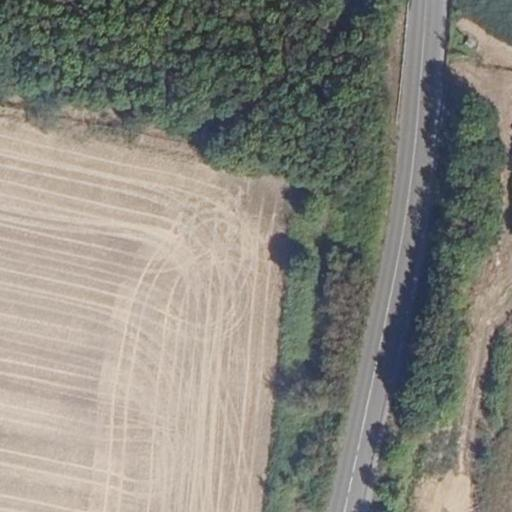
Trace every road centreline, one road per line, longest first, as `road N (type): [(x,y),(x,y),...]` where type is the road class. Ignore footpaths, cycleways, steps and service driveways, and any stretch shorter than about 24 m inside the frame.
road 1 (tertiary): [(427,0),(395,287),(344,511)]
road 2 (track): [(511,64),(492,315)]
road 3 (track): [(454,511),(492,315)]
